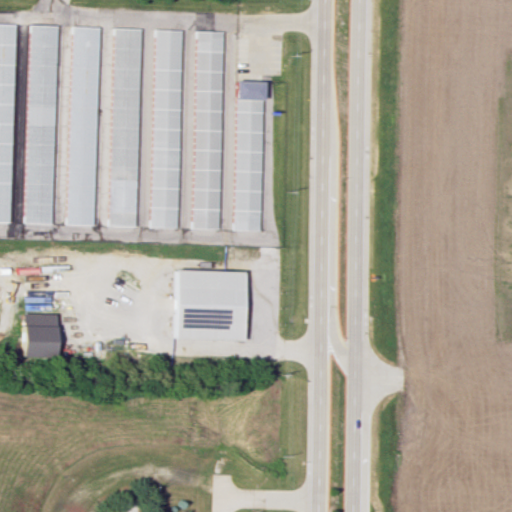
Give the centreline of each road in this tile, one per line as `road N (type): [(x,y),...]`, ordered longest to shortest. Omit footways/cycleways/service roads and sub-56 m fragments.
road 1 (primary): [(348,511),(364,0)]
road 2 (primary): [(328,0),(313,511)]
road 3 (primary): [(325,116),(332,150),(329,339),(353,364)]
